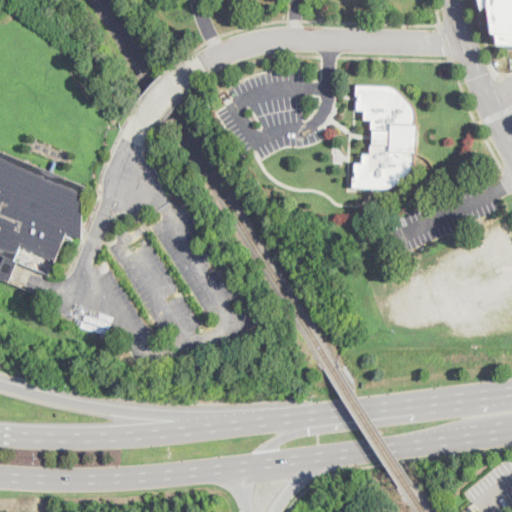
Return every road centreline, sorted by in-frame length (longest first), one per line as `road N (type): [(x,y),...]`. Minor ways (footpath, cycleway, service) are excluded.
road 1 (primary): [(0,476),(136,478),(511,429)]
road 2 (primary): [(511,391),(233,425)]
road 3 (residential): [(205,60),(291,39),(467,43)]
road 4 (primary): [(233,425),(84,404),(0,382)]
road 5 (primary): [(233,425),(136,436),(0,435)]
road 6 (tertiary): [(347,412),(280,438),(245,466),(248,511)]
road 7 (secondary): [(455,0),(511,141)]
